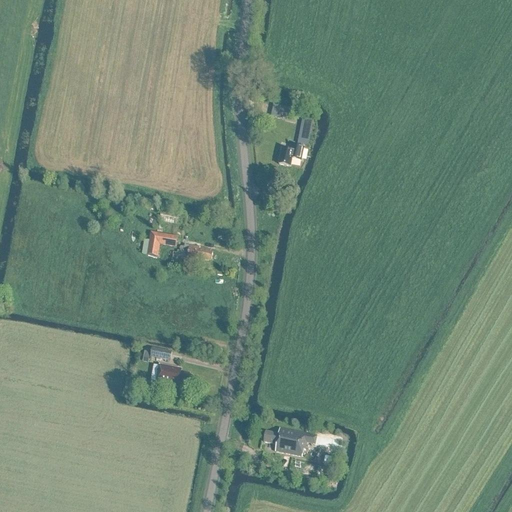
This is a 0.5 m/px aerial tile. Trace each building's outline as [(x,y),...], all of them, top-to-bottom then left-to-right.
[(301,125),(311,128),(313,121),(302,119),(301,125)] [(308,146),(309,139),(299,137),(297,144),(308,146)] [(301,162),(304,149),(291,147),(290,152),(282,150),(279,165),(291,168),(292,160),(301,162)] [(160,222),(177,225),(179,215),(162,211),(160,222)] [(178,239),(151,234),(148,256),(158,258),(160,246),(176,249),(178,239)] [(173,252),(171,263),(186,265),(187,260),(201,263),(201,261),(211,263),(213,254),(210,253),(211,251),(190,247),(189,249),(179,247),(179,252),(177,252),(177,253),(173,252)] [(170,362),(172,353),(153,349),(151,358),(170,362)] [(178,388),(179,384),(191,386),(192,377),(189,376),(190,374),(181,372),(182,370),(160,366),(157,384),(178,388)] [(324,439),(280,430),(279,435),(267,433),(265,444),(277,446),(276,453),(302,458),(303,451),(305,452),(306,446),(309,446),(309,444),(323,447),(322,448),(336,451),(338,438),(324,436),(324,439)]
